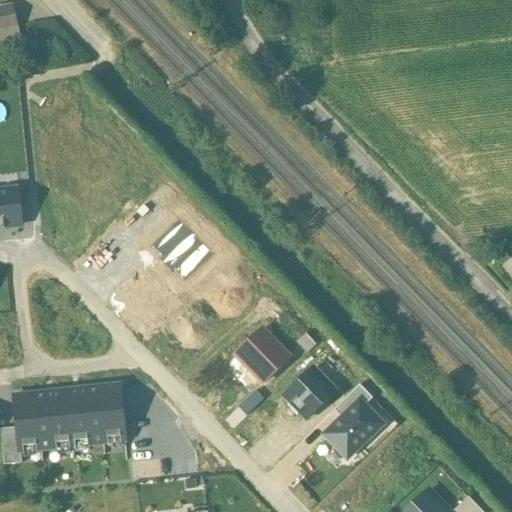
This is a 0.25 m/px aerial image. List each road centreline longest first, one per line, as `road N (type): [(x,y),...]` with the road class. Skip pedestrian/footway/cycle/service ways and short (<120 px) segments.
road 1 (residential): [(224,0),(301,98),(511,318)]
road 2 (residential): [(140,360),(36,364),(27,354),(19,279),(25,260),(40,250)]
road 3 (residential): [(140,360),(289,511)]
road 4 (residential): [(40,250),(140,360)]
